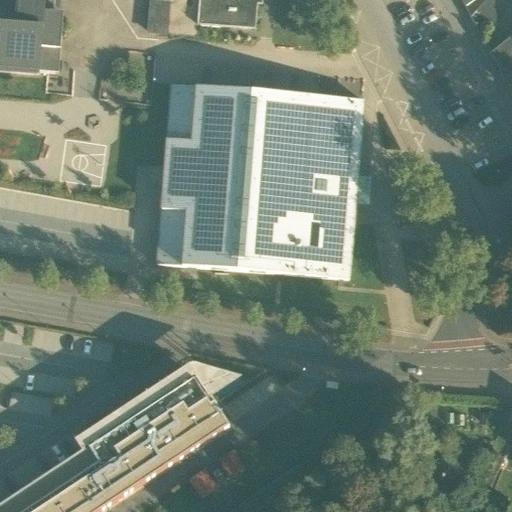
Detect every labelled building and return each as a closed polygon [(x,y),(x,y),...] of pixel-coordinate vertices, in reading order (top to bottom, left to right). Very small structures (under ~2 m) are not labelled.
[(0,0),(0,73),(36,76),(36,74),(38,50),(49,51),(52,16),(53,0),(19,0),(19,1),(0,0)] [(152,0),(149,34),(196,38),(197,27),(198,0),(152,0)] [(198,0),(197,27),(255,31),(257,0),(198,0)] [(459,0),(464,8),(476,0),(459,0)] [(511,0),(486,0),(477,11),(494,26),(511,1),(511,0)] [(62,17),(52,16),(49,51),(38,50),(36,74),(58,76),(62,17)] [(511,36),(488,54),(501,71),(511,62),(511,36)] [(511,62),(501,71),(498,73),(511,91),(511,90),(511,62)] [(191,144),(196,90),(171,88),(167,142),(191,144)] [(191,144),(167,142),(161,212),(186,214),(182,269),(348,282),(354,206),(356,178),(362,102),(196,90),(191,144)] [(370,179),(356,178),(354,206),(368,208),(370,179)] [(186,214),(161,212),(157,267),(182,269),(186,214)] [(73,443),(81,454),(84,452),(195,379),(209,401),(240,381),(239,380),(195,367),(192,367),(189,367),(73,443)] [(209,409),(213,407),(209,401),(195,379),(84,452),(90,460),(134,431),(139,437),(156,424),(168,408),(178,394),(193,383),(209,409)] [(90,460),(84,452),(81,454),(0,507),(0,511),(103,511),(228,430),(213,407),(209,409),(193,383),(178,394),(168,408),(156,424),(139,437),(134,431),(90,460)]
